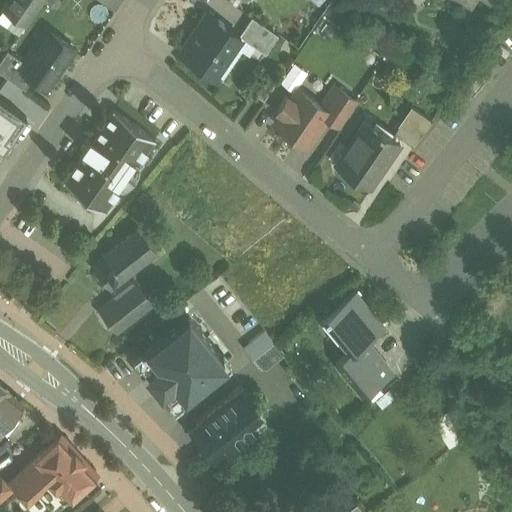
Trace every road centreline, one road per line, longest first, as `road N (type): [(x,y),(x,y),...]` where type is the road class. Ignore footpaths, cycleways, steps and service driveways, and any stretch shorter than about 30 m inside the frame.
road 1 (residential): [(115,44),(360,248)]
road 2 (primary): [(0,342),(83,406),(184,511)]
road 3 (residential): [(360,248),(511,76)]
road 4 (residential): [(0,204),(115,44)]
road 5 (residential): [(360,248),(403,278),(446,282),(511,217)]
